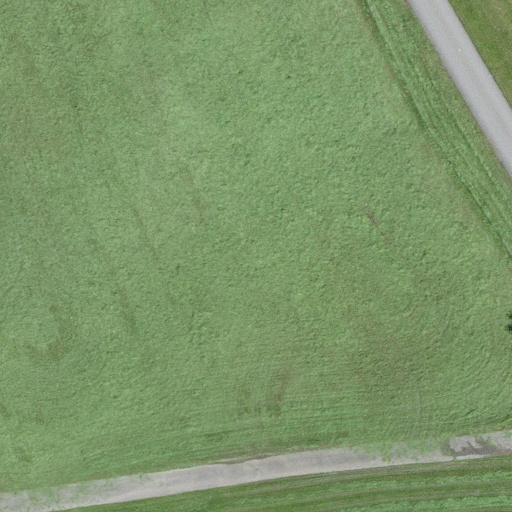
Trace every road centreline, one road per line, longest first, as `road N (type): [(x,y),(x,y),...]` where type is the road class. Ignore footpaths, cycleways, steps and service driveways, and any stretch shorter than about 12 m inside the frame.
road 1 (track): [(511,442),(0,511)]
road 2 (unclassified): [(427,0),(511,142)]
